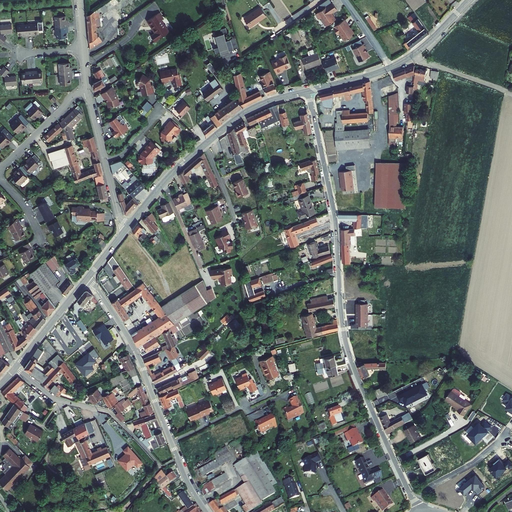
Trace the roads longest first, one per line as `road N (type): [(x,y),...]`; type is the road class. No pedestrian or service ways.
road 1 (residential): [(308,91),(334,220),(346,347),(416,511)]
road 2 (tertiary): [(308,91),(238,116),(181,164),(126,228)]
road 3 (residential): [(172,442),(135,350),(87,278)]
road 4 (residential): [(161,466),(110,412),(58,400),(15,367)]
road 5 (unclassified): [(126,228),(88,91)]
road 6 (residential): [(172,442),(268,394),(257,368)]
road 7 (residential): [(88,91),(72,95),(0,169)]
